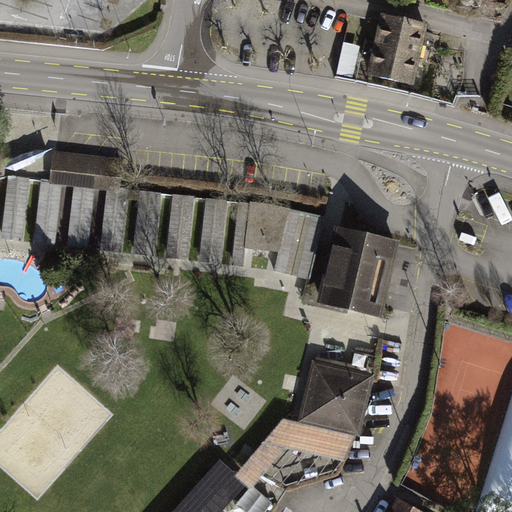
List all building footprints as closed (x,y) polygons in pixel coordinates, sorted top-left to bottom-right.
[(431,26),(383,18),(371,82),(419,90),(431,26)] [(127,160),(54,151),(51,186),(123,194),(127,160)] [(251,205),(240,204),(232,268),(244,269),(246,251),(251,205)] [(290,211),(251,205),(246,251),(280,255),(290,211)] [(325,219),(290,211),(280,255),(275,273),(310,282),(325,219)] [(336,226),(316,306),(382,320),(398,242),(336,226)] [(309,359),(294,421),(357,437),(371,374),(309,359)] [(221,511),(228,505),(247,485),(241,480),(219,461),(174,511),(221,511)] [(419,511),(398,499),(390,511),(419,511)]
